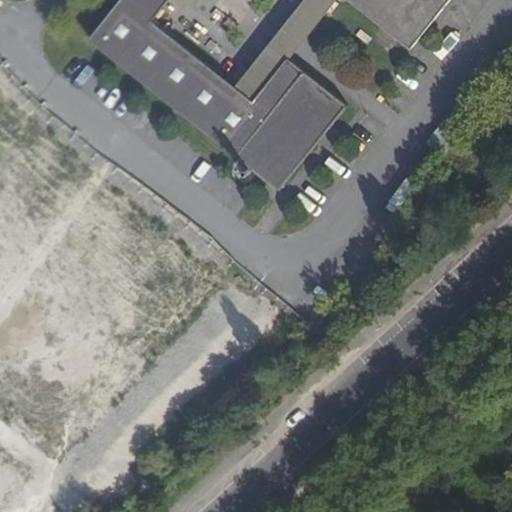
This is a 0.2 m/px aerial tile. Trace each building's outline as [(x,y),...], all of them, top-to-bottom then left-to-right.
[(121,0),(91,39),(281,190),(349,105),(289,58),(255,101),(247,111),(202,76),(211,66),(154,20),(169,0),(121,0)] [(350,0),(412,49),(450,0),(350,0)] [(64,76),(104,109),(117,94),(77,61),(64,76)] [(255,101),(211,66),(202,76),(247,111),(255,101)] [(427,142),(444,156),(484,107),(467,93),(427,142)]
